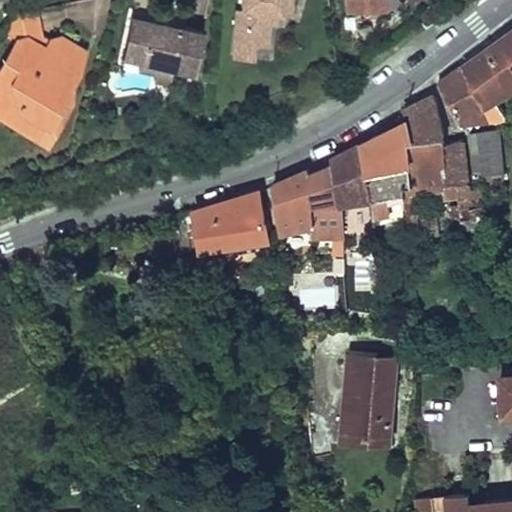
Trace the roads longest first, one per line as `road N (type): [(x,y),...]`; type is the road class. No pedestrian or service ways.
road 1 (residential): [(0,248),(281,157),(376,103),(506,2)]
road 2 (unknown): [(490,348),(479,434),(485,443),(511,444)]
